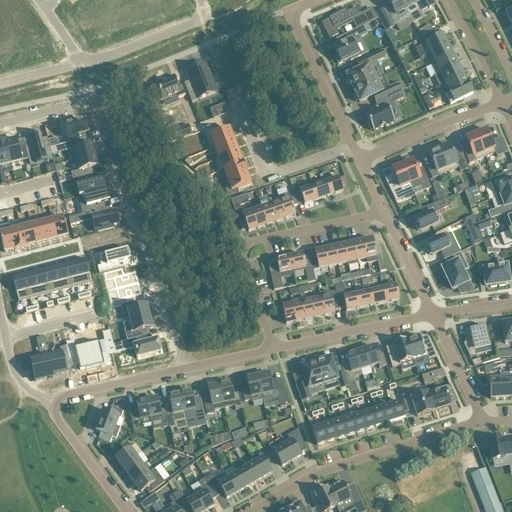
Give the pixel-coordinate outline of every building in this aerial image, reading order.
[(159,0),(164,8),(173,4),(170,0),(159,0)] [(383,9),(375,14),(385,31),(393,27),(410,17),(410,16),(406,10),(400,0),(387,0),(391,8),(387,10),(384,12),(383,9)] [(400,0),(406,10),(410,16),(414,14),(419,11),(421,13),(428,8),(429,9),(436,5),(435,3),(433,0),(400,0)] [(353,23),(356,30),(364,26),(371,23),(366,12),(360,15),(357,8),(345,14),(344,12),(335,16),(335,15),(329,18),(329,19),(321,23),(330,40),(338,35),(335,28),(352,20),(353,23)] [(128,9),(120,12),(127,31),(135,27),(128,9)] [(25,10),(20,15),(23,19),(28,14),(25,10)] [(120,12),(110,16),(117,35),(126,31),(120,12)] [(20,15),(15,19),(18,23),(23,19),(20,15)] [(109,16),(100,20),(107,38),(116,35),(109,16)] [(99,20),(91,22),(97,42),(107,38),(99,20)] [(368,35),(364,26),(356,30),(344,36),(347,43),(334,49),(337,56),(335,57),(339,65),(350,59),(351,61),(361,56),(354,41),(368,35)] [(37,32),(28,34),(29,37),(29,36),(35,57),(46,54),(40,31),(37,32)] [(436,34),(420,42),(427,56),(448,46),(443,36),(438,38),(436,34)] [(19,39),(24,60),(35,57),(29,36),(29,37),(19,39)] [(16,37),(10,39),(10,41),(11,41),(16,62),(24,60),(19,39),(19,37),(16,37)] [(10,41),(2,44),(3,46),(8,64),(16,62),(11,41),(10,41)] [(0,46),(0,66),(9,65),(8,64),(3,46),(0,46)] [(448,46),(427,56),(429,55),(434,64),(431,65),(432,66),(452,55),(448,46)] [(368,58),(371,65),(386,58),(382,51),(368,58)] [(432,66),(425,69),(430,79),(434,77),(441,74),(457,65),(452,55),(432,66)] [(190,82),(184,85),(192,104),(201,100),(198,91),(214,85),(208,71),(207,72),(204,65),(199,67),(191,70),(190,71),(186,73),(190,82)] [(351,85),(353,90),(375,79),(369,66),(370,66),(369,65),(348,76),(347,76),(346,76),(348,78),(345,79),(349,86),(351,85)] [(441,74),(434,77),(439,86),(445,83),(462,75),(457,65),(441,74)] [(462,75),(445,83),(450,93),(467,84),(462,75)] [(158,85),(156,86),(158,91),(156,92),(160,102),(176,96),(177,100),(185,96),(182,87),(179,88),(175,77),(166,80),(166,81),(158,85)] [(382,92),(375,79),(353,90),(356,95),(354,96),(356,102),(358,101),(360,103),(382,92)] [(398,84),(384,91),(387,98),(401,92),(402,91),(398,84)] [(450,93),(445,95),(450,105),(473,94),(467,84),(450,93)] [(390,105),(405,99),(401,92),(387,98),(390,105)] [(368,125),(371,131),(372,130),(373,132),(385,127),(385,128),(395,123),(387,106),(379,110),(372,113),(366,116),(370,124),(368,125)] [(74,124),(64,127),(68,144),(83,140),(85,140),(84,134),(85,134),(88,133),(85,121),(77,123),(74,124)] [(189,126),(171,132),(175,142),(192,136),(189,126)] [(215,128),(203,133),(210,151),(213,150),(212,150),(234,141),(229,130),(218,134),(215,128)] [(487,130),(476,135),(486,158),(495,154),(497,157),(508,153),(502,137),(497,139),(491,142),(487,130)] [(25,148),(28,160),(30,167),(37,165),(36,164),(46,161),(46,162),(53,161),(50,149),(50,148),(48,141),(47,138),(41,140),(40,133),(28,136),(31,147),(25,148)] [(470,150),(464,152),(466,157),(472,155),(475,162),(486,158),(476,135),(466,139),(470,150)] [(5,143),(11,165),(13,164),(28,160),(25,148),(24,144),(23,144),(18,145),(17,143),(17,141),(16,140),(14,140),(5,143)] [(68,144),(64,145),(65,152),(73,150),(76,161),(95,156),(92,144),(85,146),(83,140),(68,144)] [(234,141),(212,150),(213,150),(217,161),(238,153),(234,141)] [(0,187),(7,186),(4,175),(3,172),(1,172),(1,169),(0,168),(2,167),(11,165),(5,143),(5,142),(4,142),(0,143),(0,187)] [(450,146),(439,150),(449,173),(458,169),(460,173),(468,169),(462,154),(459,155),(457,151),(453,153),(450,146)] [(449,173),(439,150),(429,154),(433,165),(427,168),(432,180),(449,173)] [(217,161),(215,161),(219,173),(224,172),(224,171),(243,164),(243,163),(242,163),(238,153),(217,161)] [(79,172),(71,174),(73,180),(94,175),(92,169),(98,167),(95,156),(76,161),(79,172)] [(413,161),(402,166),(410,184),(412,190),(422,186),(424,191),(431,188),(423,170),(417,172),(413,161)] [(243,164),(224,171),(224,172),(228,181),(247,174),(243,164)] [(397,181),(387,185),(395,202),(404,198),(402,193),(412,190),(410,184),(402,166),(392,170),(397,181)] [(94,175),(73,180),(74,185),(76,185),(79,197),(82,196),(85,196),(105,190),(105,191),(107,190),(104,180),(104,178),(98,180),(96,174),(94,175)] [(247,174),(228,181),(232,192),(237,190),(251,184),(247,174)] [(477,187),(483,184),(480,177),(473,180),(476,187),(477,187)] [(325,181),(330,197),(343,192),(338,179),(326,183),(325,181)] [(511,179),(493,187),(497,198),(511,192),(511,179)] [(325,181),(312,185),(317,201),(330,197),(325,181)] [(295,196),(298,205),(304,204),(304,206),(317,201),(312,185),(311,185),(312,188),(300,192),(300,194),(295,196)] [(469,190),(464,192),(470,208),(475,206),(472,197),(480,195),(477,187),(476,187),(469,190)] [(85,206),(80,207),(82,215),(86,214),(106,209),(104,203),(104,201),(108,200),(105,191),(105,190),(85,196),(82,196),(85,206)] [(511,192),(497,198),(492,200),(495,211),(489,213),(491,219),(511,211),(511,192)] [(292,207),(298,205),(295,196),(289,198),(289,199),(280,202),(279,197),(278,198),(286,219),(295,216),(292,207)] [(269,201),(277,223),(286,219),(278,198),(269,201)] [(439,202),(429,207),(431,212),(432,213),(433,215),(450,207),(446,199),(439,202)] [(267,226),(277,223),(269,201),(259,204),(267,226)] [(258,229),(267,226),(259,204),(261,209),(252,212),(258,229)] [(258,229),(252,212),(243,215),(240,207),(240,205),(233,207),(240,226),(245,224),(248,233),(258,229)] [(106,209),(86,214),(88,221),(92,220),(96,234),(114,229),(113,226),(116,225),(118,224),(118,221),(116,215),(115,213),(114,213),(109,214),(108,208),(106,209)] [(415,219),(417,223),(415,224),(418,230),(419,229),(420,230),(436,223),(433,215),(432,213),(431,212),(415,219)] [(69,218),(68,218),(70,226),(71,226),(78,224),(76,216),(69,218)] [(474,247),(483,242),(479,232),(476,225),(473,216),(464,220),(474,247)] [(63,218),(52,221),(57,240),(68,237),(63,218)] [(30,221),(19,224),(20,229),(21,229),(26,248),(36,245),(31,226),(32,226),(30,221)] [(52,221),(42,223),(47,242),(57,240),(52,221)] [(488,221),(476,225),(479,232),(490,228),(488,221)] [(32,226),(31,226),(36,245),(47,242),(42,223),(32,226)] [(20,229),(10,231),(15,251),(26,248),(21,229),(20,229)] [(10,231),(0,234),(0,237),(4,253),(15,251),(10,231)] [(451,234),(427,245),(429,249),(427,250),(430,256),(431,255),(432,256),(441,252),(445,260),(460,253),(451,234)] [(384,261),(380,244),(374,245),(373,240),(363,242),(367,259),(368,264),(378,262),(384,261)] [(488,240),(483,242),(486,250),(487,250),(492,250),(488,240)] [(353,244),(357,261),(367,259),(363,242),(353,244)] [(358,264),(357,261),(353,244),(344,246),(348,264),(348,267),(358,264)] [(344,246),(334,248),(338,266),(348,264),(344,246)] [(338,266),(334,248),(325,250),(329,268),(338,266)] [(107,265),(97,267),(99,275),(119,269),(118,264),(129,261),(130,260),(128,250),(115,253),(115,251),(104,254),(107,265)] [(310,259),(311,265),(312,265),(313,271),(329,268),(325,250),(315,252),(316,258),(310,259)] [(442,269),(447,280),(463,272),(463,273),(468,270),(460,254),(446,261),(448,266),(442,269)] [(303,255),(290,258),(294,277),(294,274),(305,271),(308,284),(316,282),(313,271),(312,265),(311,265),(306,267),(303,257),(303,255)] [(294,277),(290,258),(276,261),(279,272),(270,274),(274,291),(283,289),(281,280),(294,277)] [(87,260),(76,263),(82,286),(93,283),(87,260)] [(76,263),(65,266),(71,289),(82,286),(76,263)] [(65,266),(55,269),(61,292),(71,289),(65,266)] [(498,285),(499,285),(499,287),(506,286),(505,284),(510,284),(507,267),(495,268),(498,285)] [(490,286),(490,288),(497,287),(496,285),(498,285),(495,268),(484,270),(486,287),(490,286)] [(55,269),(44,271),(50,295),(61,292),(55,269)] [(119,269),(99,275),(101,281),(109,279),(111,290),(136,284),(133,273),(121,276),(119,269)] [(44,271),(34,274),(40,297),(50,295),(44,271)] [(447,280),(452,291),(467,283),(462,273),(447,280)] [(34,274),(23,277),(29,300),(40,297),(34,274)] [(23,277),(12,280),(18,303),(29,300),(23,277)] [(114,302),(107,304),(109,310),(120,306),(132,303),(130,297),(139,295),(136,284),(111,290),(114,302)] [(381,286),(385,303),(399,300),(396,284),(383,287),(382,285),(381,286)] [(471,284),(466,286),(470,294),(475,293),(471,284)] [(368,288),(372,306),(385,303),(381,286),(369,288),(369,287),(368,288)] [(357,293),(356,293),(359,309),(372,306),(368,288),(363,289),(363,292),(357,293)] [(299,289),(289,291),(290,296),(291,298),(300,296),(300,295),(299,289)] [(344,290),(336,292),(340,310),(346,309),(346,312),(359,309),(356,293),(345,295),(344,290)] [(340,310),(336,292),(330,293),(330,292),(320,294),(325,317),(335,315),(334,311),(340,310)] [(325,317),(320,294),(319,294),(320,299),(311,301),(315,319),(325,317)] [(311,301),(302,303),(306,321),(315,319),(311,301)] [(136,302),(120,306),(123,316),(128,314),(130,322),(150,317),(147,306),(137,308),(136,302)] [(306,321),(302,303),(292,305),(296,323),(306,321)] [(286,325),(296,323),(292,305),(282,307),(286,325)] [(125,331),(124,331),(127,342),(140,338),(139,332),(148,330),(153,329),(150,317),(130,322),(132,329),(125,331)] [(511,322),(502,324),(504,344),(511,343),(511,322)] [(474,350),(490,346),(485,327),(475,329),(475,328),(474,328),(475,332),(470,333),(472,340),(463,344),(470,358),(476,356),(474,350)] [(102,343),(90,346),(95,369),(96,369),(101,367),(110,365),(109,361),(108,356),(115,355),(110,332),(105,333),(102,333),(104,342),(102,343)] [(419,335),(406,339),(413,362),(426,357),(428,357),(429,360),(436,358),(430,344),(423,346),(421,340),(419,335)] [(127,342),(121,343),(124,353),(134,350),(137,360),(160,354),(161,354),(162,354),(158,340),(157,340),(152,341),(151,336),(150,336),(140,338),(127,342)] [(45,338),(36,340),(38,349),(47,347),(45,338)] [(395,348),(387,351),(392,369),(401,366),(413,362),(406,339),(394,343),(395,348)] [(73,342),(66,343),(67,347),(70,361),(71,368),(79,366),(80,370),(80,371),(80,372),(86,371),(95,369),(90,346),(78,349),(75,349),(73,342)] [(58,355),(49,357),(54,377),(62,375),(66,374),(66,372),(64,366),(63,362),(67,361),(70,361),(67,347),(60,349),(60,351),(61,355),(58,355)] [(386,366),(383,354),(377,356),(374,347),(365,350),(370,367),(378,365),(379,369),(386,366)] [(361,370),(370,367),(365,350),(355,353),(361,370)] [(347,380),(348,384),(355,382),(353,378),(362,375),(361,370),(355,353),(346,356),(349,367),(343,369),(344,373),(347,380)] [(49,357),(28,362),(29,366),(30,370),(30,373),(33,372),(35,382),(36,382),(48,379),(49,379),(54,378),(54,377),(49,357)] [(322,358),(315,361),(323,386),(337,381),(340,390),(349,387),(346,380),(344,373),(337,376),(331,358),(324,360),(322,358)] [(481,359),(472,362),(474,367),(483,365),(481,359)] [(308,390),(323,386),(315,361),(308,363),(307,365),(300,367),(305,383),(295,386),(301,402),(310,399),(308,390)] [(436,381),(433,373),(422,376),(424,384),(436,381)] [(285,391),(273,393),(269,374),(258,377),(262,396),(263,401),(263,402),(274,400),(279,399),(281,408),(290,406),(285,391)] [(252,404),(263,401),(262,396),(258,377),(247,379),(248,388),(242,390),(244,402),(251,401),(252,404)] [(510,379),(500,380),(501,399),(511,398),(510,379)] [(490,400),(501,399),(500,380),(489,381),(490,400)] [(365,384),(367,391),(376,388),(374,383),(374,381),(365,384)] [(230,383),(219,385),(224,409),(235,407),(236,410),(242,409),(238,390),(232,391),(230,383)] [(211,404),(205,406),(207,417),(215,415),(214,411),(224,409),(219,385),(208,388),(211,404)] [(441,392),(428,396),(433,412),(450,406),(447,394),(452,392),(453,392),(450,385),(449,386),(440,389),(441,392)] [(190,392),(179,394),(183,413),(185,420),(196,417),(198,424),(206,422),(203,409),(201,400),(192,402),(191,395),(190,392)] [(428,396),(428,394),(415,398),(413,393),(411,393),(410,392),(410,393),(410,394),(402,396),(407,413),(415,410),(417,418),(433,412),(428,396)] [(171,407),(166,408),(170,427),(170,429),(176,428),(175,422),(185,420),(183,413),(179,394),(168,397),(171,407)] [(157,399),(146,401),(150,418),(151,422),(161,420),(163,429),(170,427),(166,408),(159,410),(157,399)] [(137,408),(129,410),(131,416),(132,422),(139,421),(141,420),(142,426),(151,424),(151,422),(150,418),(146,401),(136,404),(137,408)] [(400,402),(390,406),(395,422),(405,418),(400,402)] [(385,425),(395,422),(390,406),(380,409),(385,425)] [(99,421),(115,427),(119,418),(120,419),(123,412),(111,408),(109,413),(103,411),(99,421)] [(376,428),(385,425),(380,409),(371,412),(376,428)] [(366,431),(376,428),(371,412),(370,412),(361,415),(366,431)] [(366,431),(361,415),(351,418),(356,434),(366,431)] [(347,437),(356,434),(351,418),(342,421),(347,437)] [(120,429),(115,427),(99,421),(95,431),(101,433),(99,439),(110,443),(112,438),(116,439),(120,429)] [(337,440),(347,437),(342,421),(332,424),(337,440)] [(332,424),(322,427),(327,443),(336,440),(337,440),(332,424)] [(327,443),(322,427),(312,430),(317,446),(327,443)] [(246,429),(239,432),(242,440),(248,437),(246,429)] [(289,436),(292,441),(282,446),(291,461),(300,456),(296,449),(304,445),(298,430),(289,436)] [(209,438),(212,449),(221,445),(219,435),(209,438)] [(500,439),(490,441),(493,461),(504,460),(503,458),(511,457),(511,462),(511,444),(511,439),(501,441),(500,439)] [(156,444),(151,448),(155,452),(160,448),(156,444)] [(225,446),(221,448),(224,453),(233,448),(231,444),(225,446)] [(282,446),(273,452),(282,467),(291,461),(282,446)] [(135,457),(129,448),(115,458),(122,467),(135,457)] [(194,457),(192,448),(184,449),(186,454),(194,457)] [(254,464),(263,478),(272,473),(266,464),(271,461),(266,452),(261,455),(261,454),(252,459),(254,464)] [(122,467),(128,475),(142,465),(135,457),(122,467)] [(179,463),(183,468),(190,463),(186,458),(179,463)] [(254,484),(245,469),(243,464),(234,470),(236,474),(245,489),(254,484)] [(254,464),(245,469),(254,484),(263,478),(254,464)] [(142,465),(128,475),(134,484),(148,473),(142,465)] [(188,468),(182,473),(184,478),(192,473),(188,468)] [(148,474),(148,473),(134,484),(140,492),(145,489),(149,495),(164,483),(155,470),(148,474)] [(471,475),(472,476),(485,511),(502,511),(485,470),(471,475)] [(245,489),(236,474),(227,479),(236,494),(245,489)] [(211,491),(219,486),(226,499),(236,494),(227,479),(225,475),(216,480),(213,475),(205,479),(211,491)] [(328,490),(337,508),(336,508),(338,511),(352,504),(355,510),(356,511),(366,511),(358,494),(350,498),(346,489),(342,483),(341,484),(340,482),(333,486),(334,487),(328,490)] [(202,488),(193,493),(195,497),(203,511),(204,511),(213,507),(202,488)] [(316,500),(313,501),(318,511),(328,511),(336,508),(337,508),(328,490),(327,488),(314,495),(316,500)] [(203,511),(195,497),(193,493),(185,498),(180,491),(175,494),(181,504),(182,505),(186,503),(191,511),(203,511)] [(155,494),(148,499),(152,506),(160,502),(155,494)] [(175,494),(169,498),(173,504),(175,507),(181,504),(175,494)] [(399,496),(397,501),(404,505),(407,499),(399,496)]
